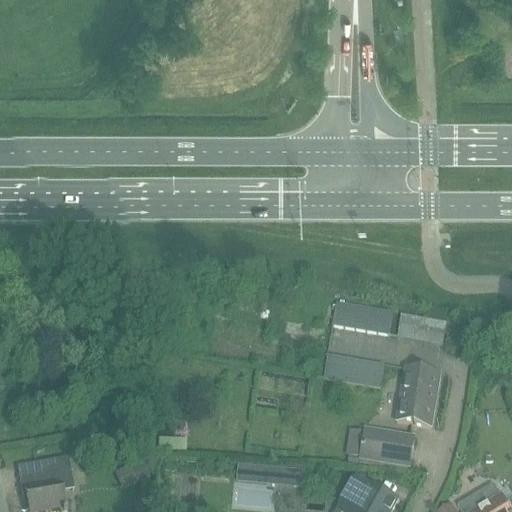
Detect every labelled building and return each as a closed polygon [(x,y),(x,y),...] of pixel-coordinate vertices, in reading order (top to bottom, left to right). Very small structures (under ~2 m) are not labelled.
[(0,206),(54,205),(54,195),(0,195),(0,206)] [(223,280),(222,300),(251,301),(252,281),(223,280)] [(333,329),(344,331),(348,308),(337,306),(333,329)] [(344,331),(355,333),(359,310),(348,308),(344,331)] [(355,333),(366,334),(370,312),(359,310),(355,333)] [(366,334),(377,336),(381,313),(370,312),(366,334)] [(381,313),(377,336),(389,338),(392,315),(381,313)] [(398,339),(409,341),(413,320),(401,318),(398,339)] [(409,341),(420,343),(424,322),(413,320),(409,341)] [(420,343),(431,345),(435,324),(424,322),(420,343)] [(435,324),(431,345),(443,348),(446,326),(435,324)] [(324,381),(335,383),(339,360),(328,359),(324,381)] [(335,383),(346,385),(350,362),(339,360),(335,383)] [(346,385),(357,387),(361,364),(350,362),(346,385)] [(357,387),(368,389),(372,366),(361,364),(357,387)] [(372,366),(368,389),(380,391),(384,368),(372,366)] [(406,371),(397,425),(431,430),(440,377),(406,371)] [(360,462),(390,467),(410,471),(415,441),(366,432),(360,462)] [(25,492),(28,511),(63,511),(59,487),(72,485),(70,473),(35,479),(37,490),(25,492)] [(393,511),(399,503),(363,483),(356,480),(338,511),(393,511)] [(458,509),(459,511),(508,511),(493,487),(458,509)]
